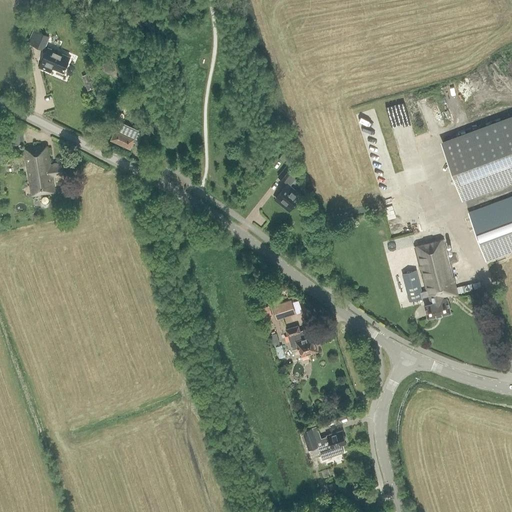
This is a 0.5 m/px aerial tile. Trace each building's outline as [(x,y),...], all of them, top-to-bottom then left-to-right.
[(63,72),(70,57),(48,48),(45,46),(49,36),(39,32),(33,45),(43,49),(44,49),(47,50),(41,62),(63,72)] [(128,115),(125,103),(116,105),(119,117),(128,115)] [(511,116),(442,143),(463,197),(511,179),(511,116)] [(131,147),(137,133),(118,125),(111,138),(111,140),(130,149),(131,147)] [(12,145),(23,143),(22,133),(11,134),(12,145)] [(53,176),(64,175),(62,163),(50,165),(48,146),(40,147),(40,145),(24,148),(32,196),(55,192),(53,176)] [(289,157),(284,153),(279,159),(284,162),(289,157)] [(302,195),(290,185),(296,177),(293,170),(287,165),(278,176),(287,183),(278,196),(292,207),(299,199),(299,198),(302,195)] [(486,261),(511,251),(511,196),(469,212),(486,261)] [(443,239),(414,246),(427,296),(428,296),(430,303),(424,305),(428,318),(451,312),(447,297),(458,294),(443,239)] [(410,301),(423,297),(416,270),(402,274),(410,301)] [(479,282),(457,288),(459,293),(481,287),(479,282)] [(275,305),(280,318),(299,312),(295,298),(275,305)] [(269,305),(260,308),(262,316),(272,313),(269,305)] [(317,350),(313,336),(307,338),(307,337),(302,338),(300,332),(299,326),(286,330),(292,350),(299,348),(301,355),(317,350)] [(311,427),(304,430),(310,448),(319,445),(311,427)] [(322,445),(319,449),(323,459),(344,452),(341,444),(346,442),(342,430),(332,434),(332,433),(327,435),(327,436),(321,438),(323,445),(322,445)] [(336,483),(328,486),(331,495),(339,492),(336,483)]
